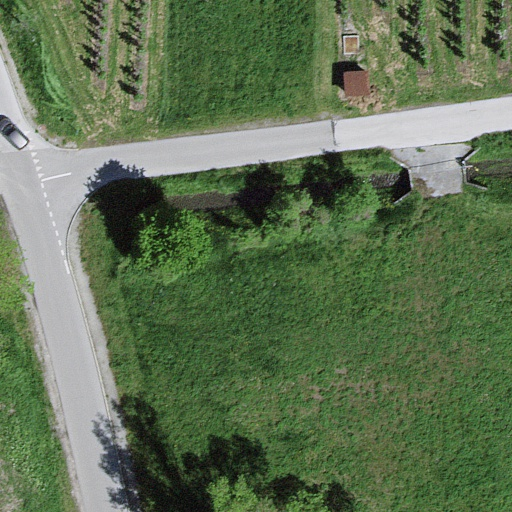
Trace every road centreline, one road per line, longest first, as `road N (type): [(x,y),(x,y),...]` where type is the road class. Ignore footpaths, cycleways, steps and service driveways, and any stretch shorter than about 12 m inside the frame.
road 1 (residential): [(23,185),(114,165),(511,121)]
road 2 (unclassified): [(103,511),(23,185)]
